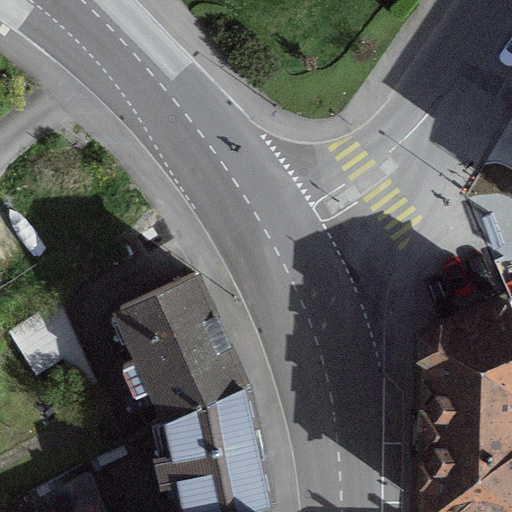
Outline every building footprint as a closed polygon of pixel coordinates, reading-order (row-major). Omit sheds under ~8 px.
[(132,396),(151,388),(164,417),(240,384),(191,276),(116,309),(139,359),(120,367),(132,396)] [(421,338),(417,507),(511,509),(511,314),(507,301),(504,302),(421,338)] [(60,360),(75,393),(93,384),(56,303),(6,335),(32,377),(60,360)] [(160,484),(175,481),(181,511),(232,511),(252,506),(266,501),(240,384),(164,417),(148,425),(160,484)] [(97,511),(80,465),(27,492),(28,495),(34,511),(97,511)] [(0,511),(34,511),(28,495),(0,508),(0,511)]
